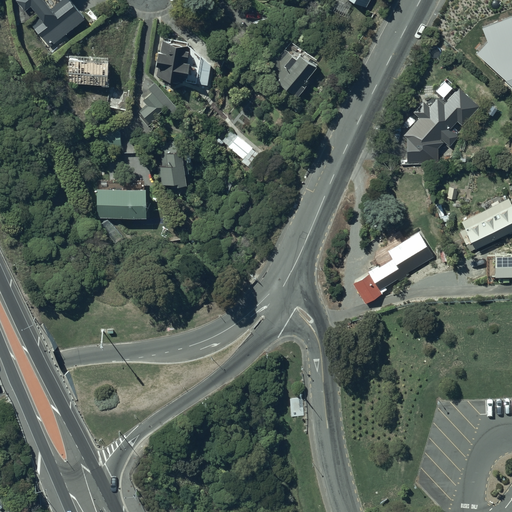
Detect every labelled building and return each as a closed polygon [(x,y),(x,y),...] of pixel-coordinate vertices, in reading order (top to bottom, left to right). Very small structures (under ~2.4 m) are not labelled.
[(47,33),(64,55),(103,25),(86,2),(66,18),(52,0),(41,0),(32,7),(50,30),(47,33)] [(511,15),(483,26),(488,42),(477,54),(511,86),(511,15)] [(183,48),(180,83),(216,86),(219,51),(183,48)] [(65,76),(105,81),(108,57),(67,52),(65,76)] [(289,89),(312,102),(329,73),(307,60),(289,89)] [(148,88),(152,93),(143,101),(148,106),(141,112),(152,125),(162,116),(160,114),(166,108),(171,115),(178,109),(155,82),(148,88)] [(131,91),(109,87),(106,108),(127,111),(131,91)] [(478,113),(457,97),(444,113),(427,100),(401,133),(417,146),(426,135),(448,152),(478,113)] [(122,149),(120,128),(99,130),(101,150),(122,149)] [(238,148),(271,177),(288,158),(255,130),(238,148)] [(160,147),(162,167),(158,167),(159,177),(161,177),(162,185),(175,184),(175,188),(188,186),(187,174),(190,174),(189,164),(185,164),(183,141),(169,142),(169,146),(160,147)] [(227,178),(221,190),(232,196),(238,184),(227,178)] [(98,185),(97,213),(149,215),(150,187),(98,185)] [(481,245),(511,232),(511,198),(470,216),(481,245)] [(108,219),(99,224),(115,243),(123,236),(108,219)] [(390,285),(438,254),(423,231),(375,262),(390,285)] [(511,253),(497,255),(498,274),(511,273),(511,253)] [(371,272),(358,281),(370,299),(383,290),(371,272)] [(298,397),(290,397),(291,416),(304,415),(303,394),(298,394),(298,397)]
